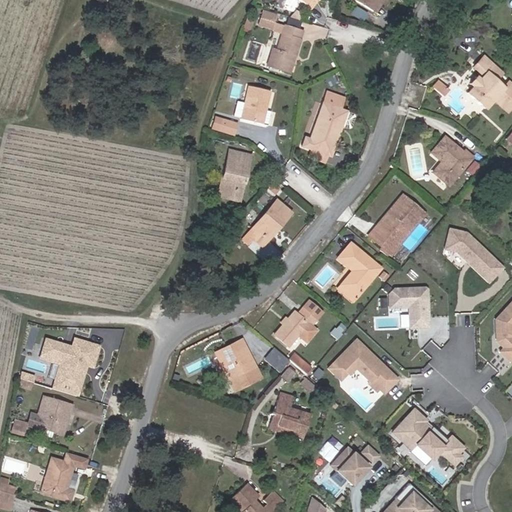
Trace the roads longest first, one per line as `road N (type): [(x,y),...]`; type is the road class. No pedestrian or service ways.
road 1 (residential): [(113,511),(167,339),(243,308),(370,166),(413,36),(435,0)]
road 2 (track): [(167,339),(141,318),(67,321),(0,298)]
road 3 (residential): [(458,354),(469,390),(496,417),(499,432),(479,489),(484,511)]
